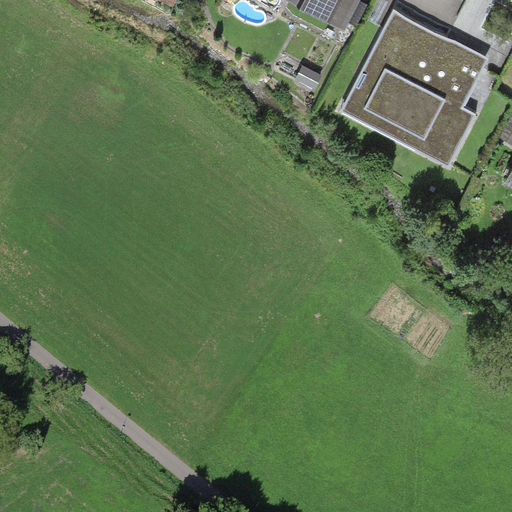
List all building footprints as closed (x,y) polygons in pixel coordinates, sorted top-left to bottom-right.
[(299,0),(298,4),(341,24),(343,19),(351,0),(299,0)] [(356,0),(351,0),(343,19),(355,25),(365,4),(356,0)] [(485,58),(393,9),(341,109),(445,163),(472,113),(460,107),(485,58)] [(300,65),(294,77),(309,85),(316,73),(300,65)] [(511,157),(503,174),(511,179),(511,157)]
